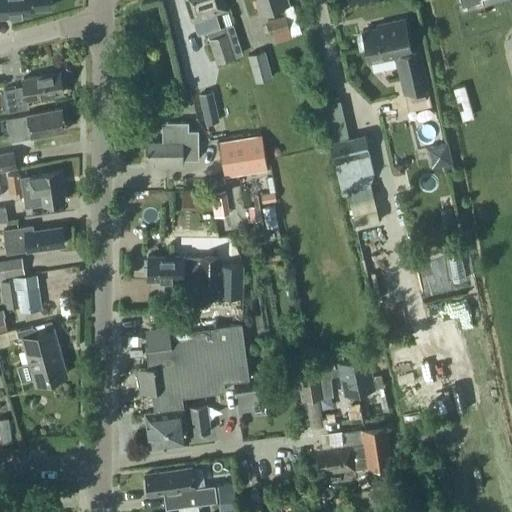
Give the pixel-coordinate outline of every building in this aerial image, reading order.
[(0,0),(0,15),(28,13),(28,9),(51,7),(50,0),(0,0)] [(184,0),(191,20),(227,9),(224,0),(184,0)] [(256,0),(261,13),(290,4),(288,0),(256,0)] [(285,15),(268,20),(274,41),(292,36),(285,15)] [(369,62),(395,57),(402,91),(426,86),(417,48),(410,50),(403,17),(376,22),(377,25),(362,28),(369,62)] [(228,25),(207,31),(216,61),(242,53),(233,23),(228,25)] [(266,49),(250,54),(259,80),(274,76),(266,49)] [(62,91),(58,71),(23,77),(24,84),(4,88),(5,91),(0,93),(3,107),(8,107),(8,110),(28,106),(27,98),(62,91)] [(199,93),(205,123),(219,120),(213,90),(199,93)] [(9,118),(14,139),(64,129),(60,107),(27,113),(27,115),(9,118)] [(198,157),(198,141),(198,129),(188,129),(188,121),(168,121),(168,136),(163,136),(163,141),(147,141),(147,159),(154,159),(154,165),(182,164),(182,158),(198,157)] [(329,140),(339,180),(374,171),(365,132),(329,140)] [(267,164),(262,134),(219,141),(223,168),(248,164),(249,167),(267,164)] [(426,146),(431,167),(452,162),(447,141),(426,146)] [(0,152),(0,169),(20,166),(18,150),(0,152)] [(60,169),(21,175),(25,205),(65,199),(60,169)] [(230,213),(226,189),(210,192),(214,216),(230,213)] [(198,190),(198,208),(206,208),(206,190),(198,190)] [(275,191),(261,193),(262,202),(276,199),(275,191)] [(254,205),(248,206),(251,221),(262,219),(258,194),(252,195),(254,205)] [(455,223),(452,207),(440,210),(443,225),(455,223)] [(63,244),(61,226),(32,230),(32,225),(4,229),(4,230),(5,240),(7,251),(26,248),(27,250),(63,244)] [(148,254),(147,277),(203,277),(203,294),(243,294),(243,262),(218,262),(218,254),(148,254)] [(0,277),(25,273),(22,255),(0,258),(0,277)] [(35,272),(4,277),(8,307),(20,305),(20,307),(40,304),(35,272)] [(33,324),(16,329),(18,334),(22,336),(29,361),(17,364),(22,380),(34,377),(35,379),(43,377),(44,380),(62,374),(59,365),(64,363),(53,328),(50,329),(48,321),(34,325),(33,326),(33,324)] [(152,411),(182,407),(181,396),(224,391),(223,381),(249,378),(242,322),(167,331),(167,327),(150,329),(145,334),(147,344),(143,344),(146,367),(138,368),(141,390),(149,389),(152,411)] [(373,386),(366,355),(338,362),(345,393),(356,390),(357,398),(367,395),(365,388),(373,386)] [(324,394),(319,369),(297,373),(303,399),(324,394)] [(261,391),(259,378),(233,382),(235,395),(261,391)] [(184,422),(182,407),(152,411),(144,412),(149,446),(187,441),(186,435),(208,432),(204,403),(187,406),(189,421),(184,422)] [(0,427),(2,442),(12,440),(8,417),(0,418),(0,427)] [(339,448),(318,451),(321,469),(331,467),(332,474),(342,472),(342,478),(356,476),(354,460),(366,458),(367,464),(383,462),(382,455),(393,454),(389,425),(362,429),(364,446),(352,447),(351,443),(338,445),(339,448)] [(145,474),(148,492),(163,490),(165,507),(217,500),(215,484),(195,486),(192,466),(160,470),(161,472),(145,474)] [(218,483),(220,500),(237,498),(234,480),(218,483)] [(345,493),(335,493),(335,505),(346,504),(345,493)]
